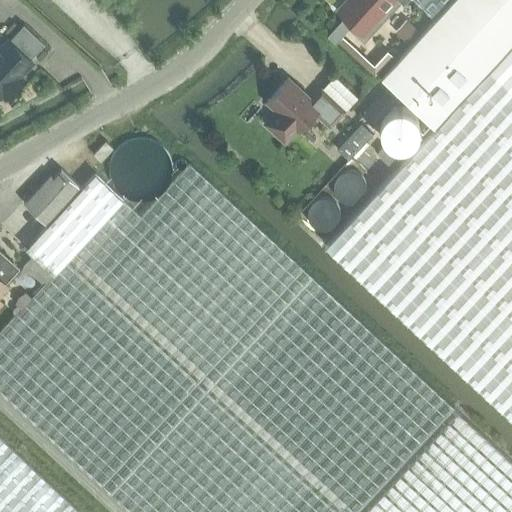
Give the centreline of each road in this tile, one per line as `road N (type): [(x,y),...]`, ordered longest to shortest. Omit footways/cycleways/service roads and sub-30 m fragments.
road 1 (unclassified): [(0,159),(122,94),(201,40),(242,0)]
road 2 (unclassified): [(120,511),(0,400)]
